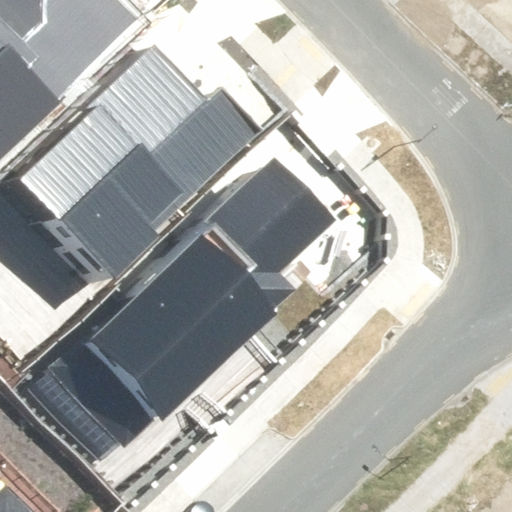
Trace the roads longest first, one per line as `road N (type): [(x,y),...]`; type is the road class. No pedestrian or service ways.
road 1 (residential): [(511,277),(274,511)]
road 2 (residential): [(511,191),(323,0)]
